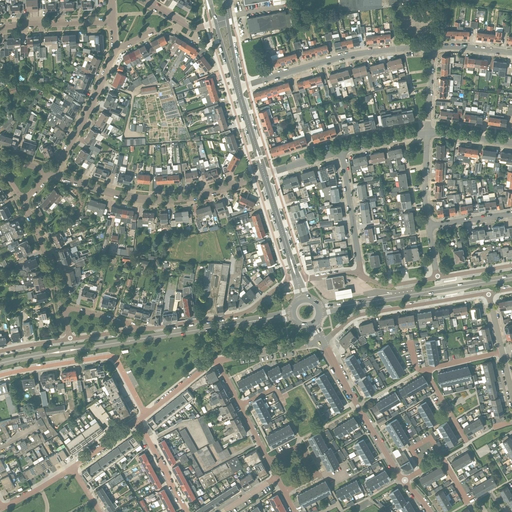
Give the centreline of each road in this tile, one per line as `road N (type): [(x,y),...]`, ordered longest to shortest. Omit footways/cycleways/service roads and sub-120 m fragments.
road 1 (tertiary): [(0,363),(292,314)]
road 2 (residential): [(263,174),(155,199),(52,173)]
road 3 (residential): [(237,86),(371,51),(432,46)]
road 4 (tertiary): [(319,310),(511,277)]
road 5 (residential): [(323,342),(361,313),(488,293)]
road 6 (residential): [(296,278),(244,313),(147,329)]
road 7 (residential): [(402,480),(323,342)]
road 8 (residential): [(52,173),(115,48)]
road 9 (residential): [(358,274),(341,150)]
